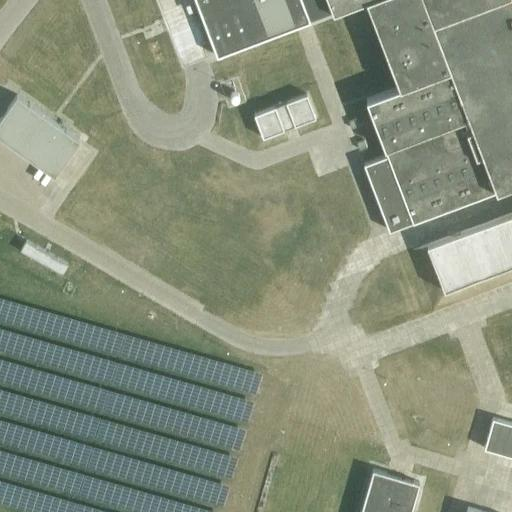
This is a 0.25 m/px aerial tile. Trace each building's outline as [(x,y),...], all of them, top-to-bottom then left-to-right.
[(511,0),(195,0),(199,9),(204,22),(217,55),(217,56),(310,20),(310,21),(333,12),(364,0),(366,0),(399,86),(366,99),(387,154),(363,163),(389,230),(413,221),(475,197),(511,183),(511,0)] [(297,68),(296,66),(288,69),(289,71),(280,75),(284,85),(310,76),(306,65),(297,68)] [(263,136),(315,116),(307,93),(254,114),(263,136)] [(79,139),(17,95),(0,118),(0,136),(54,175),(79,139)] [(511,212),(427,245),(444,291),(511,264),(511,212)] [(227,511),(265,360),(0,295),(0,501),(44,511),(227,511)] [(484,448),(511,455),(511,422),(493,417),(484,448)] [(360,511),(410,511),(419,482),(373,469),(360,511)]
